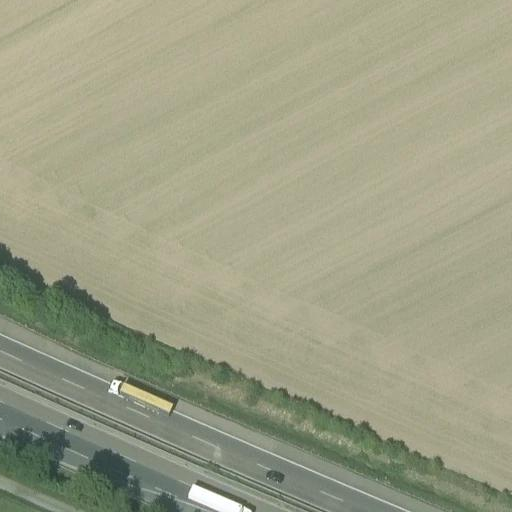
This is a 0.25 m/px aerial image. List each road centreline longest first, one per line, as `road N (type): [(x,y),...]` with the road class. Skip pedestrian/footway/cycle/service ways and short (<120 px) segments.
road 1 (motorway): [(378,511),(0,347)]
road 2 (motorway): [(0,397),(258,511)]
